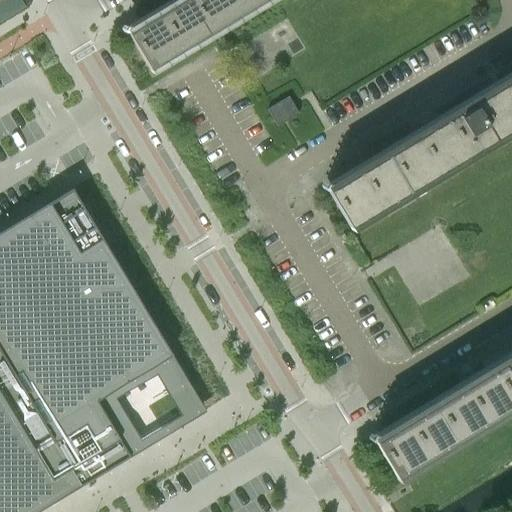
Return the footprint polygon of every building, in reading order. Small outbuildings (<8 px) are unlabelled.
[(149,68),(261,0),(180,0),(127,32),(127,31),(125,32),(148,70),(149,69),(149,68)] [(511,77),(500,85),(494,89),(487,78),(485,79),(486,81),(453,102),(452,101),(451,102),(451,103),(437,111),(435,109),(433,110),(440,122),(327,189),(326,189),(348,227),(350,226),(349,225),(511,126),(511,77)] [(297,114),(287,97),(266,110),(276,126),(297,114)] [(71,188),(0,230),(0,511),(36,511),(130,457),(119,440),(96,400),(171,355),(75,195),(71,188)] [(480,361),(486,372),(374,440),(373,439),(372,440),(395,478),(396,477),(396,476),(511,405),(511,344),(499,352),(497,352),(498,353),(483,362),(482,360),(480,361)]
